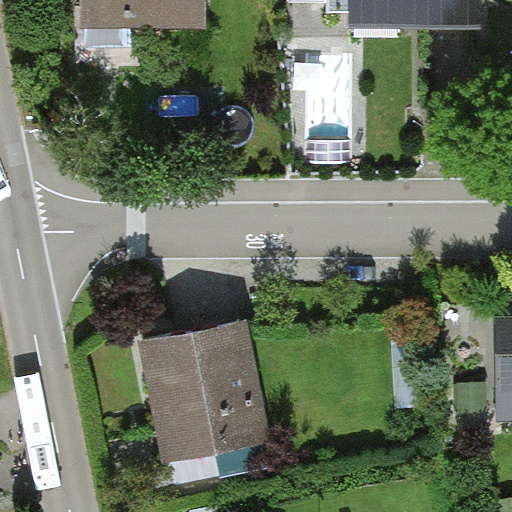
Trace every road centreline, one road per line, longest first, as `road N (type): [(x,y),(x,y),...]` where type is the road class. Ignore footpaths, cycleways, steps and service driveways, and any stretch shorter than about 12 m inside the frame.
road 1 (residential): [(511,233),(17,237)]
road 2 (tertiary): [(70,511),(17,237)]
